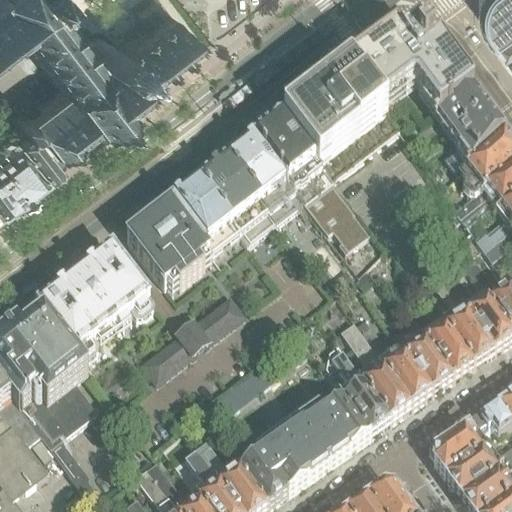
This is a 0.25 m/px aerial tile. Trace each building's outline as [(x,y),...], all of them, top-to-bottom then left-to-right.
[(0,0),(0,39),(0,40),(12,31),(14,34),(17,38),(20,42),(24,47),(27,51),(30,55),(32,57),(39,66),(41,69),(44,73),(47,77),(51,82),(54,86),(57,90),(59,93),(37,110),(32,113),(26,118),(28,120),(25,122),(48,152),(51,149),(52,150),(53,151),(58,147),(62,144),(63,143),(64,144),(66,143),(65,142),(66,141),(67,140),(67,139),(70,137),(83,126),(85,129),(111,109),(116,105),(114,102),(189,45),(162,11),(160,12),(152,1),(134,15),(142,25),(111,49),(108,51),(109,48),(108,44),(106,40),(103,37),(99,36),(96,36),(92,37),(88,40),(86,43),(86,48),(55,8),(54,9),(47,1),(48,0),(0,0)] [(511,0),(478,0),(479,1),(479,3),(481,11),(481,13),(485,20),(491,29),(492,29),(511,16),(511,0)] [(506,49),(511,45),(511,16),(492,29),(492,30),(506,49)] [(461,84),(452,71),(452,70),(451,69),(450,69),(442,57),(440,54),(434,58),(429,50),(427,51),(421,43),(412,49),(407,41),(399,47),(396,44),(393,46),(378,57),(369,63),(369,64),(354,75),(354,74),(351,77),(351,78),(350,79),(353,82),(381,116),(412,94),(418,95),(440,124),(473,99),(471,97),(463,86),(462,84),(461,84)] [(398,139),(387,124),(381,116),(353,82),(350,79),(351,78),(350,77),(283,128),(284,129),(287,133),(326,186),(330,191),(398,139)] [(452,145),(487,120),(479,109),(480,108),(473,99),(440,124),(437,126),(452,145)] [(48,152),(25,122),(28,120),(26,118),(24,120),(22,118),(17,117),(14,120),(13,125),(18,131),(16,132),(9,138),(38,180),(53,169),(50,164),(54,161),(49,154),(50,153),(51,153),(51,154),(53,153),(52,152),(52,151),(53,151),(52,150),(51,149),(48,152)] [(459,181),(503,141),(499,135),(488,121),(487,120),(452,145),(460,157),(445,168),(457,183),(459,181)] [(353,224),(331,193),(329,194),(324,187),(326,186),(287,133),(284,129),(283,130),(282,130),(281,130),(270,138),(271,138),(255,151),(297,204),(327,244),(332,240),(341,252),(339,254),(345,262),(368,245),(353,224)] [(38,180),(9,138),(5,141),(0,139),(0,175),(17,197),(24,191),(38,180)] [(511,174),(511,152),(503,141),(459,181),(465,189),(462,192),(463,197),(468,204),(473,206),(511,174)] [(297,204),(255,151),(255,150),(244,158),(244,159),(228,172),(268,225),(297,204)] [(275,234),(268,225),(228,172),(227,171),(198,193),(199,194),(240,246),(247,255),(275,234)] [(495,219),(511,205),(511,174),(473,206),(456,220),(455,222),(462,230),(469,240),(496,220),(495,219)] [(17,197),(0,175),(0,209),(9,202),(9,203),(17,197)] [(240,246),(199,194),(168,216),(168,217),(158,225),(158,224),(155,226),(155,227),(143,237),(142,236),(139,238),(140,239),(130,247),(129,246),(126,249),(129,251),(137,261),(137,262),(139,264),(152,281),(152,282),(154,285),(155,284),(162,294),(162,295),(164,298),(167,295),(173,290),(179,297),(204,278),(199,271),(209,263),(212,267),(240,246)] [(455,222),(456,220),(444,205),(423,222),(435,238),(455,222)] [(485,261),(511,239),(511,205),(495,219),(496,220),(504,230),(487,244),(484,240),(475,247),(477,250),(476,250),(485,261)] [(511,239),(485,261),(491,270),(511,253),(511,239)] [(511,297),(506,290),(503,292),(470,248),(457,257),(459,260),(454,264),(462,274),(471,267),(473,270),(463,277),(482,302),(511,343),(511,297)] [(150,308),(115,263),(112,259),(109,261),(110,261),(94,273),(84,281),(75,288),(111,336),(130,322),(136,329),(142,329),(152,321),(153,316),(148,309),(150,308)] [(361,301),(376,289),(367,278),(352,290),(361,301)] [(111,336),(75,288),(65,296),(65,295),(54,303),(55,304),(39,315),(36,317),(43,327),(74,366),(76,365),(81,371),(87,372),(97,364),(98,358),(92,351),(111,336)] [(511,350),(511,343),(482,302),(462,315),(495,361),(511,350)] [(209,353),(234,333),(244,325),(230,306),(219,314),(223,320),(198,339),(193,332),(189,336),(205,357),(209,353)] [(495,361),(462,315),(441,329),(475,374),(480,371),(495,361)] [(419,333),(412,323),(408,326),(415,336),(419,333)] [(61,450),(97,422),(75,393),(88,383),(74,366),(43,327),(31,336),(16,333),(0,345),(0,393),(40,444),(50,458),(66,480),(90,511),(103,511),(104,511),(89,492),(89,486),(61,450)] [(359,339),(368,332),(365,328),(356,335),(359,339)] [(475,374),(441,329),(420,343),(453,389),(475,374)] [(414,416),(376,363),(359,339),(356,335),(353,332),(340,341),(368,379),(358,386),(391,431),(414,416)] [(196,363),(180,342),(176,346),(181,352),(156,371),(152,366),(141,374),(156,393),(191,366),(192,367),(196,363)] [(453,389),(420,343),(398,356),(433,402),(453,389)] [(295,374),(309,362),(300,351),(286,363),(295,374)] [(433,402),(398,356),(391,360),(387,355),(376,363),(414,416),(433,402)] [(391,431),(358,386),(337,356),(329,362),(328,366),(347,393),(351,390),(353,393),(339,401),(370,446),(391,431)] [(210,439),(259,400),(283,382),(272,367),(248,385),(247,384),(198,424),(205,433),(209,438),(210,439)] [(0,511),(16,511),(15,510),(49,483),(27,454),(40,444),(0,393),(0,511)] [(288,503),(359,454),(370,446),(339,401),(319,415),(256,459),(260,464),(240,478),(264,511),(275,511),(288,503)] [(511,407),(507,410),(498,416),(511,435),(511,407)] [(489,455),(480,442),(485,438),(487,440),(490,438),(498,448),(511,438),(511,435),(498,416),(436,458),(434,459),(434,470),(433,470),(435,472),(445,485),(489,455)] [(460,507),(511,470),(511,452),(496,464),(489,455),(445,485),(460,507)] [(264,511),(240,478),(235,473),(222,482),(224,477),(206,453),(195,461),(233,511),(264,511)] [(233,511),(195,461),(185,468),(204,496),(196,503),(202,511),(233,511)] [(496,511),(511,501),(511,488),(511,487),(511,486),(511,470),(460,507),(464,511),(496,511)] [(202,511),(196,503),(186,511),(156,472),(146,480),(170,511),(202,511)] [(170,511),(146,480),(136,488),(153,511),(170,511)] [(405,511),(395,497),(394,495),(385,494),(384,494),(383,495),(366,507),(369,511),(405,511)] [(511,511),(511,501),(496,511),(511,511)]
